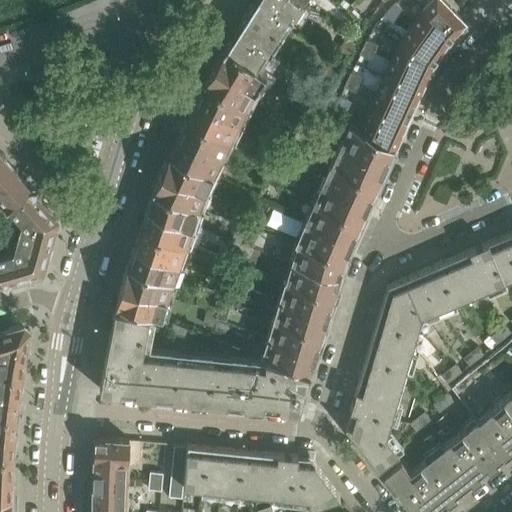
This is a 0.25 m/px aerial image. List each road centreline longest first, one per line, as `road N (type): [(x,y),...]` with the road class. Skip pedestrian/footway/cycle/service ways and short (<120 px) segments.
road 1 (residential): [(75,305),(136,78),(129,21)]
road 2 (residential): [(511,15),(455,72),(370,260)]
road 3 (residential): [(319,430),(58,409)]
road 4 (residential): [(319,430),(370,260)]
road 5 (residential): [(370,260),(511,199)]
road 6 (residential): [(0,55),(129,21)]
